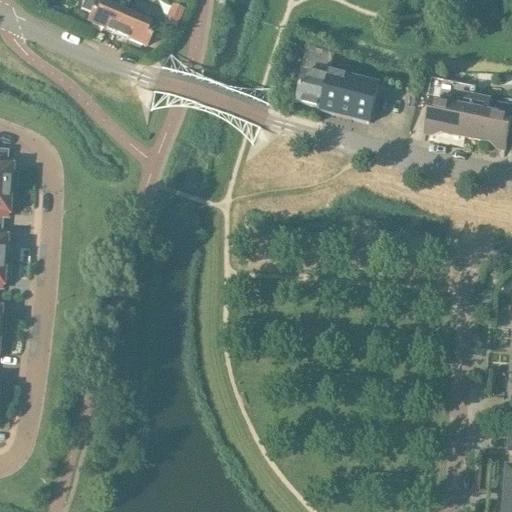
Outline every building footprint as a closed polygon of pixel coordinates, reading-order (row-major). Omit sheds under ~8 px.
[(114,36),(129,0),(84,0),(80,11),(90,15),(86,24),(114,36)] [(129,0),(114,36),(144,49),(154,27),(124,14),(130,0),(129,0)] [(171,7),(164,25),(176,30),(183,12),(171,7)] [(320,111),(331,74),(306,67),(296,105),(320,111)] [(320,111),(320,113),(369,125),(378,87),(331,74),(320,111)] [(466,139),(474,99),(429,90),(427,100),(431,106),(427,122),(432,138),(447,133),(449,133),(450,136),(466,139)] [(511,107),(474,99),(466,139),(481,143),(483,140),(485,141),(497,151),(507,139),(511,122),(511,120),(511,107)] [(0,190),(13,192),(14,176),(10,176),(11,167),(4,166),(5,154),(0,153),(0,190)] [(12,207),(13,192),(0,190),(0,215),(7,216),(8,207),(12,207)] [(0,237),(0,262),(7,263),(8,248),(4,248),(5,238),(0,237)] [(511,511),(511,469),(510,469),(507,469),(505,496),(505,504),(504,504),(503,511),(511,511)]
